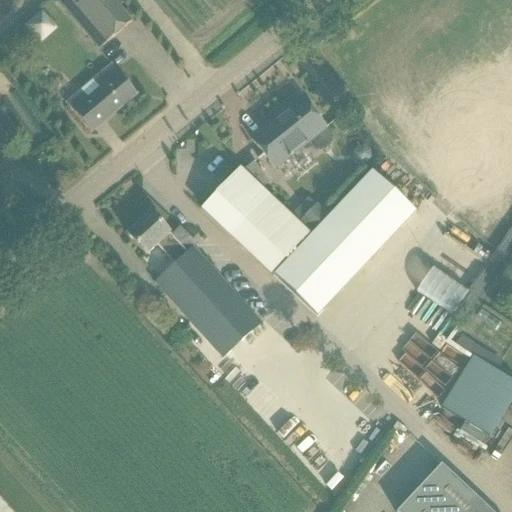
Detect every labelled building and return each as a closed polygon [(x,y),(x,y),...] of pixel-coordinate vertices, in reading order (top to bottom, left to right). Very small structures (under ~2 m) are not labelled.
[(130,22),(111,0),(82,0),(67,14),(97,50),(130,22)] [(52,25),(40,37),(50,47),(62,35),(52,25)] [(111,67),(66,105),(91,134),(136,96),(111,67)] [(330,139),(328,135),(322,127),(315,118),(302,103),(277,123),(275,119),(264,129),(250,139),(275,171),(310,143),(314,147),(318,149),(322,149),(328,144),(330,139)] [(415,214),(372,173),(327,220),(308,239),(296,228),(239,173),(203,211),(316,318),(415,214)] [(315,208),(296,228),(308,239),(327,220),(315,208)] [(154,284),(167,299),(221,360),(260,325),(193,250),(187,255),(150,215),(127,236),(145,257),(156,247),(174,267),(154,284)] [(462,320),(477,297),(441,272),(425,296),(462,320)] [(511,384),(470,359),(441,408),(492,439),(511,405),(511,384)] [(488,511),(440,467),(397,511),(488,511)]
